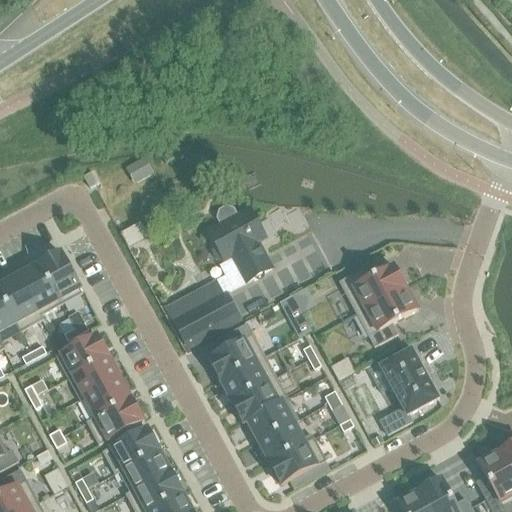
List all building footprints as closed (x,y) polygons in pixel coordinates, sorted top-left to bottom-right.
[(144,159),(125,170),(135,186),(154,175),(144,159)] [(89,177),(84,180),(90,191),(97,187),(99,186),(93,175),(89,177)] [(271,271),(256,244),(264,240),(248,212),(208,234),(216,248),(212,250),(211,254),(215,261),(219,263),(231,256),(246,284),(271,271)] [(125,233),(133,249),(147,241),(139,226),(125,233)] [(61,255),(40,267),(62,307),(83,296),(61,255)] [(40,267),(19,278),(41,319),(62,307),(40,267)] [(363,273),(339,285),(357,318),(406,291),(394,269),(368,283),(363,273)] [(19,278),(0,288),(0,294),(17,326),(16,327),(20,335),(22,335),(43,323),(41,319),(19,278)] [(242,325),(218,281),(162,312),(186,356),(242,325)] [(406,291),(357,318),(375,350),(398,338),(392,327),(418,313),(406,291)] [(0,335),(16,327),(17,326),(0,294),(0,335)] [(292,298),(280,305),(299,340),(311,334),(301,316),(292,298)] [(85,326),(75,332),(78,339),(89,333),(85,326)] [(217,357),(208,362),(220,383),(264,359),(247,327),(224,340),(230,350),(217,357)] [(75,332),(64,337),(68,345),(78,339),(75,332)] [(97,338),(57,360),(68,382),(109,359),(97,338)] [(43,349),(32,355),(36,362),(46,356),(43,349)] [(30,351),(23,355),(29,366),(36,362),(32,355),(30,351)] [(312,352),(301,357),(305,365),(316,359),(312,352)] [(381,371),(371,377),(381,395),(391,389),(403,411),(380,424),(388,438),(412,425),(409,418),(437,403),(439,402),(438,400),(437,400),(428,383),(422,371),(421,371),(412,354),(413,354),(412,352),(410,353),(410,354),(382,369),(382,368),(380,369),(381,371)] [(109,359),(68,382),(80,404),(85,401),(84,401),(121,381),(109,359)] [(264,359),(220,383),(231,405),(276,380),(264,359)] [(316,359),(305,365),(309,372),(319,366),(316,359)] [(276,380),(231,405),(243,427),(247,425),(246,424),(287,402),(287,403),(288,403),(276,380)] [(121,381),(84,401),(85,401),(95,421),(96,422),(132,403),(121,381)] [(31,389),(24,392),(30,403),(37,399),(31,389)] [(335,394),(324,400),(328,407),(339,401),(335,394)] [(37,399),(30,403),(35,413),(42,409),(37,399)] [(339,401),(328,407),(332,414),(342,408),(339,401)] [(287,402),(246,424),(247,425),(258,445),(294,426),(295,426),(299,424),(287,403),(287,402)] [(95,421),(87,425),(99,448),(144,424),(132,403),(96,422),(95,421)] [(350,422),(340,428),(343,435),(354,429),(350,422)] [(294,426),(258,445),(270,467),(306,447),(305,446),(295,426),(294,426)] [(148,431),(103,455),(115,478),(120,476),(119,475),(159,453),(148,431)] [(59,432),(49,438),(53,445),(63,439),(59,432)] [(380,438),(372,443),(375,449),(383,444),(380,438)] [(63,439),(53,445),(56,452),(67,446),(63,439)] [(0,474),(18,465),(12,453),(8,456),(0,441),(0,474)] [(306,447),(270,467),(281,488),(288,485),(288,484),(326,464),(314,441),(305,446),(306,447)] [(511,447),(500,454),(511,475),(511,447)] [(159,453),(119,475),(120,476),(130,495),(130,496),(171,474),(159,453)] [(511,511),(511,475),(500,454),(478,466),(494,494),(484,499),(490,511),(511,511)] [(326,464),(288,484),(293,493),(331,472),(326,464)] [(0,490),(3,496),(0,497),(0,511),(25,511),(38,505),(20,473),(0,484),(0,490)] [(130,495),(126,498),(133,511),(152,511),(183,495),(171,474),(130,496),(130,495)] [(82,482),(75,486),(81,496),(88,492),(82,482)] [(441,482),(419,494),(429,511),(471,511),(466,502),(455,507),(441,482)] [(88,492),(81,496),(86,506),(93,502),(88,492)] [(429,511),(419,494),(397,505),(401,511),(429,511)] [(191,511),(183,495),(152,511),(191,511)] [(98,511),(93,502),(86,506),(89,511),(98,511)]
